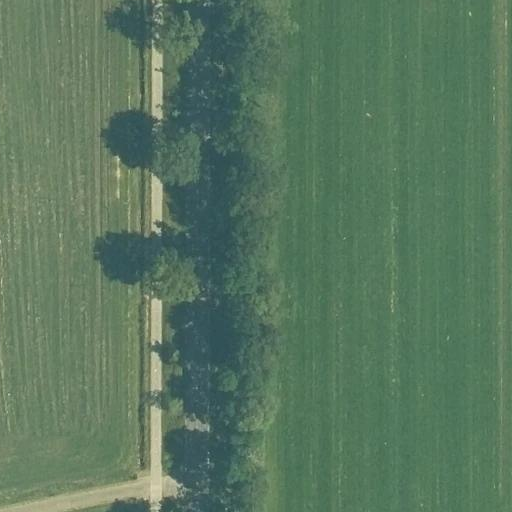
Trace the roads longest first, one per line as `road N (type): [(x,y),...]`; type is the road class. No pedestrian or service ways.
road 1 (secondary): [(195,481),(197,0)]
road 2 (unclassified): [(37,511),(195,481)]
